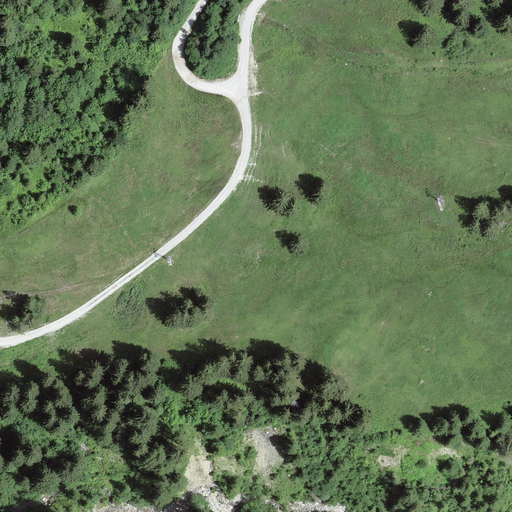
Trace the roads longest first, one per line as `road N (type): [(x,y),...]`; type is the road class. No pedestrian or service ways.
road 1 (track): [(236,89),(244,119),(232,174),(195,219),(68,315),(0,342)]
road 2 (track): [(203,0),(178,44),(179,63),(201,85),(236,89)]
